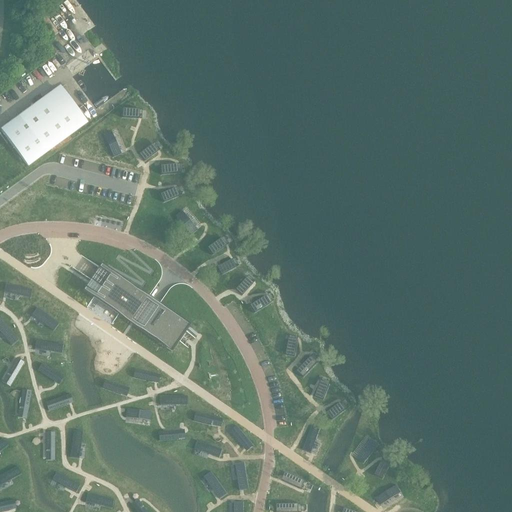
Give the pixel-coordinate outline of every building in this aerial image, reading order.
[(26,166),(45,152),(85,123),(70,104),(60,89),(49,96),(1,131),(26,166)] [(122,109),(121,118),(138,119),(138,110),(122,109)] [(117,135),(106,139),(113,158),(125,153),(117,135)] [(151,145),(138,155),(144,162),(157,152),(151,145)] [(176,165),(160,166),(161,175),(177,174),(176,165)] [(175,189),(159,195),(163,203),(178,197),(175,189)] [(181,211),(175,217),(190,236),(197,230),(181,211)] [(36,263),(55,246),(44,233),(25,250),(36,263)] [(220,239),(207,248),(212,256),(225,246),(220,239)] [(231,260),(216,268),(221,276),(235,268),(231,260)] [(109,275),(95,294),(170,346),(184,327),(109,275)] [(246,278),(235,290),(241,296),(252,284),(246,278)] [(5,284),(3,293),(30,299),(32,290),(5,284)] [(266,296),(249,306),(254,314),(271,303),(266,296)] [(37,308),(32,315),(53,331),(59,324),(37,308)] [(0,320),(0,319),(0,332),(11,346),(18,340),(0,320)] [(289,339),(286,356),(294,357),(297,341),(289,339)] [(40,340),(39,351),(61,354),(63,343),(40,340)] [(311,357),(297,372),(303,378),(317,363),(311,357)] [(16,358),(4,379),(11,384),(24,363),(16,358)] [(41,364),(37,371),(55,383),(60,376),(41,364)] [(135,369),(133,378),(154,383),(156,374),(135,369)] [(105,380),(102,388),(122,396),(125,387),(105,380)] [(321,382),(315,397),(323,401),(329,385),(321,382)] [(22,390),(18,414),(26,416),(31,391),(22,390)] [(66,396),(45,403),(48,411),(69,404),(66,396)] [(187,396),(160,396),(160,405),(187,406),(187,396)] [(340,404),(327,413),(332,421),(345,411),(340,404)] [(127,409),(126,418),(150,421),(151,412),(127,409)] [(195,413),(193,421),(216,427),(218,418),(195,413)] [(311,425),(302,451),(311,454),(320,428),(311,425)] [(237,426),(230,432),(244,449),(251,443),(237,426)] [(180,430),(158,432),(159,441),(181,439),(180,430)] [(73,431),(70,458),(79,459),(82,432),(73,431)] [(54,433),(45,433),(45,457),(54,457),(54,433)] [(371,439),(356,458),(363,464),(378,445),(371,439)] [(196,441),(193,449),(219,458),(222,450),(196,441)] [(382,461),(374,476),(382,480),(390,465),(382,461)] [(244,463),(235,464),(239,491),(248,490),(244,463)] [(17,467),(0,475),(0,485),(21,474),(17,467)] [(56,472),(52,480),(76,493),(80,485),(56,472)] [(210,472),(202,478),(218,499),(226,493),(210,472)] [(285,473),(281,481),(301,490),(305,482),(285,473)] [(396,485),(375,498),(380,506),(401,493),(396,485)] [(87,494),(85,503),(111,509),(113,500),(87,494)] [(10,501),(0,503),(0,511),(12,510),(10,501)] [(146,511),(140,502),(132,508),(135,511),(146,511)]
